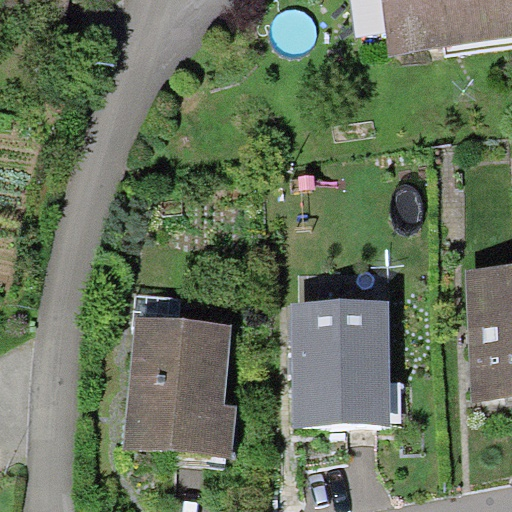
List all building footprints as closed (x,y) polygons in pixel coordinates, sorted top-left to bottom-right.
[(70,2),(56,0),(0,0),(0,25),(65,36),(70,2)] [(511,0),(383,0),(391,60),(511,44),(511,0)] [(469,338),(472,407),(511,405),(511,271),(467,273),(469,338)] [(292,368),(294,434),(407,432),(406,383),(394,384),(392,305),(291,307),(292,368)] [(133,396),(130,452),(234,459),(237,414),(225,413),(230,326),(138,320),(133,396)]
